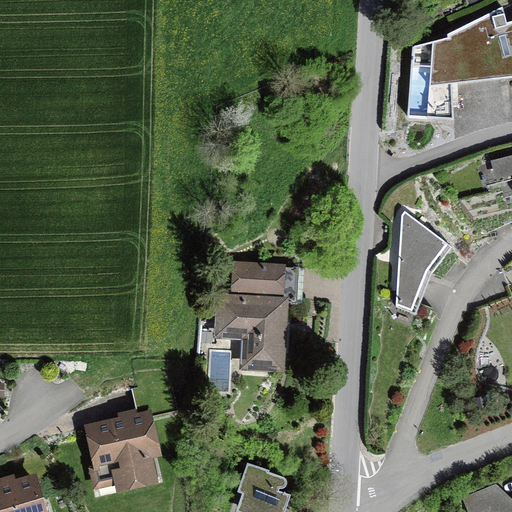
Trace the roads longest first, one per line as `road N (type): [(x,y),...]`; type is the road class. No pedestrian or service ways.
road 1 (residential): [(343,507),(374,0)]
road 2 (residential): [(382,497),(454,310),(479,269),(511,242)]
road 3 (residential): [(382,497),(511,436)]
